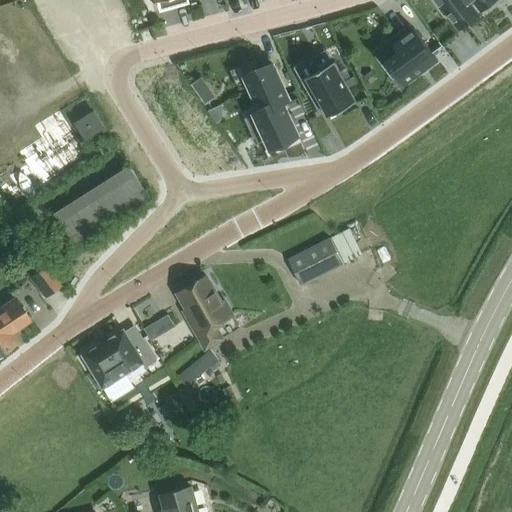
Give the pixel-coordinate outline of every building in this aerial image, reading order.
[(157,0),(160,11),(188,3),(187,0),(157,0)] [(481,13),(479,11),(471,0),(436,0),(458,29),(481,13)] [(471,0),(479,11),(494,0),(471,0)] [(404,86),(438,61),(414,29),(401,38),(405,45),(385,60),(404,86)] [(328,117),(356,102),(334,61),(306,77),(328,117)] [(249,85),(261,110),(261,111),(281,102),(288,99),(272,64),(260,69),(245,76),(249,85)] [(261,111),(261,110),(254,113),(255,113),(267,141),(270,148),(297,136),(281,102),(261,111)] [(86,140),(104,128),(94,112),(75,123),(86,140)] [(130,167),(118,175),(51,218),(73,252),(152,200),(130,167)] [(331,238),(288,260),(300,285),(344,263),(331,238)] [(60,286),(46,267),(30,279),(44,298),(60,286)] [(189,320),(206,347),(240,328),(223,300),(220,301),(205,276),(177,293),(192,318),(189,320)] [(0,354),(15,345),(8,334),(28,320),(14,300),(0,309),(0,354)] [(161,350),(189,333),(171,304),(143,322),(161,350)] [(123,330),(83,356),(102,387),(142,363),(145,367),(156,360),(139,333),(129,339),(123,330)] [(197,511),(191,487),(161,495),(165,511),(197,511)]
